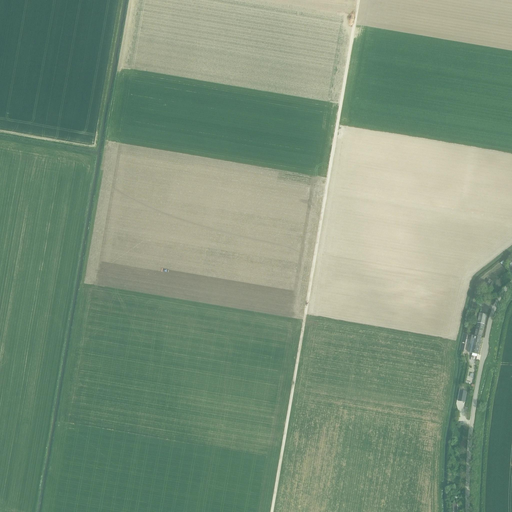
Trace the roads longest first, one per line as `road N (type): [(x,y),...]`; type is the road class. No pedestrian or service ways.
road 1 (track): [(272,511),(358,0)]
road 2 (unclassified): [(468,511),(481,364),(495,307),(511,283)]
